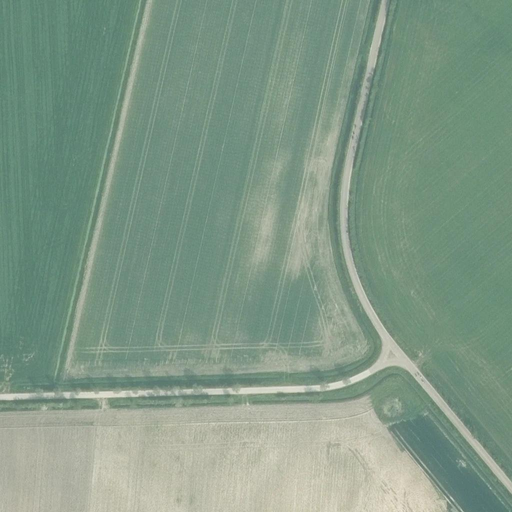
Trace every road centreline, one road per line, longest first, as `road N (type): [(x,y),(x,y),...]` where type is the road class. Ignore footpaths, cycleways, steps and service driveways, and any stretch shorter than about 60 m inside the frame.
road 1 (unclassified): [(396,351),(368,373),(327,387),(0,400)]
road 2 (unclassified): [(396,351),(352,272),(342,210),(384,0)]
road 3 (unclassified): [(511,489),(396,351)]
